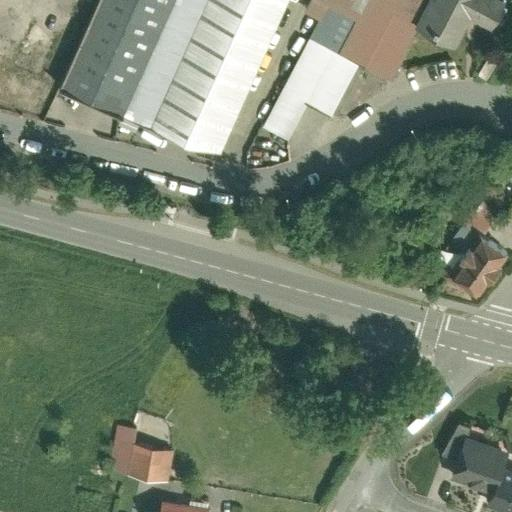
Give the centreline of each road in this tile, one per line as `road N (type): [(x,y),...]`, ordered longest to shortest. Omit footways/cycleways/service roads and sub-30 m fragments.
road 1 (residential): [(511,101),(460,95),(399,114),(324,166),(235,188),(0,127)]
road 2 (secondary): [(476,341),(0,206)]
road 3 (residential): [(476,341),(353,489)]
